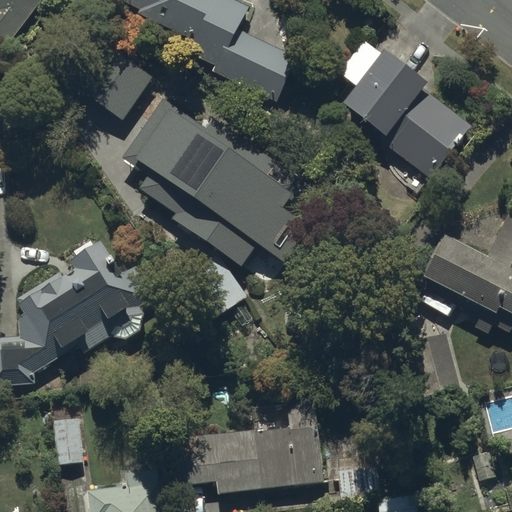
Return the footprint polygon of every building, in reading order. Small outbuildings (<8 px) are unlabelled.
[(0,0),(0,61),(46,0),(0,0)] [(124,0),(121,9),(140,17),(137,24),(196,49),(191,61),(215,71),(212,78),(276,106),(295,60),(238,36),(249,11),(222,0),(124,0)] [(468,129),(363,51),(337,85),(356,99),(343,116),(385,148),(382,153),(432,190),(462,149),(457,144),(468,129)] [(162,137),(123,164),(151,206),(132,220),(148,243),(168,230),(178,245),(188,239),(202,260),(237,236),(223,215),(245,199),(225,169),(197,188),(162,137)] [(488,264),(442,242),(416,296),(479,326),(476,333),(488,339),(490,334),(510,343),(511,338),(511,217),(488,264)] [(19,343),(0,343),(0,395),(35,394),(34,379),(77,354),(81,363),(120,340),(124,346),(147,332),(142,323),(159,313),(137,274),(120,283),(102,253),(73,270),(77,278),(64,285),(59,278),(15,304),(22,315),(18,317),(22,325),(18,328),(19,343)] [(248,303),(216,262),(176,292),(207,333),(248,303)] [(460,393),(444,338),(405,350),(421,405),(460,393)] [(216,490),(217,501),(323,490),(318,438),(322,438),(319,408),(287,411),(290,438),(254,441),(254,438),(173,446),(178,494),(216,490)] [(79,424),(53,426),(57,471),(83,469),(79,424)] [(379,474),(338,476),(339,505),(381,503),(379,474)] [(127,495),(87,497),(87,511),(163,511),(161,480),(126,482),(127,495)] [(414,511),(413,501),(378,505),(378,511),(414,511)]
